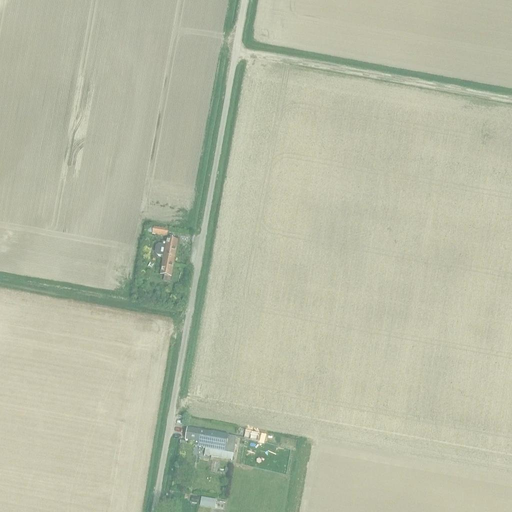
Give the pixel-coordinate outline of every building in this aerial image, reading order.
[(167,237),(168,230),(153,228),(152,234),(167,237)] [(156,246),(155,253),(157,256),(163,257),(160,275),(164,276),(171,278),(178,241),(166,239),(166,243),(162,242),(162,245),(159,245),(156,246)] [(188,429),(186,441),(194,442),(194,446),(198,447),(200,447),(204,448),(203,457),(211,458),(211,455),(232,459),(236,438),(228,436),(208,432),(208,433),(188,429)] [(245,431),(244,439),(264,444),(266,436),(245,431)] [(201,497),(200,506),(215,509),(216,500),(201,497)]
